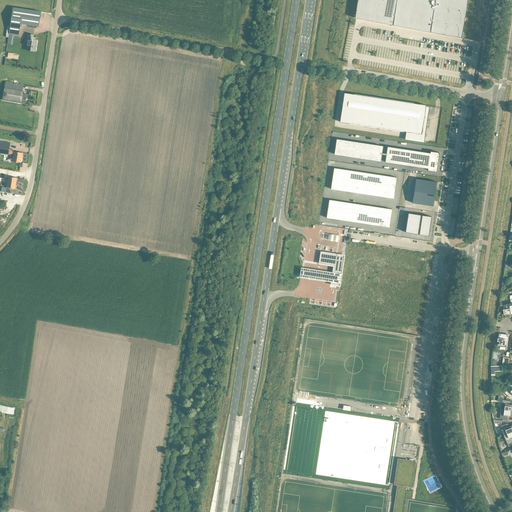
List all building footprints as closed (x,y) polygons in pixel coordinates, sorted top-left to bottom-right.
[(357,0),(356,8),(355,18),(365,20),(462,38),(467,0),(357,0)] [(9,34),(7,44),(12,44),(14,35),(19,35),(20,24),(39,26),(41,12),(13,7),(9,34)] [(26,50),(34,51),(35,44),(36,44),(37,40),(33,39),(33,35),(27,34),(26,42),(28,42),(26,50)] [(2,100),(20,103),(22,93),(23,89),(22,89),(23,85),(6,82),(6,87),(4,87),(2,100)] [(344,93),(340,122),(406,132),(411,133),(414,134),(414,133),(421,134),(426,106),(426,105),(344,93)] [(3,153),(13,155),(14,151),(14,150),(9,149),(10,143),(5,142),(0,141),(0,153),(3,154),(3,153)] [(14,151),(13,155),(12,161),(16,162),(21,162),(22,153),(14,151)] [(8,178),(6,187),(10,188),(15,189),(17,178),(8,176),(8,178)] [(416,179),(412,203),(433,206),(437,182),(416,179)] [(408,213),(405,232),(429,236),(431,216),(408,213)] [(337,242),(338,235),(322,233),(321,239),(328,240),(337,242)] [(319,260),(319,263),(335,265),(332,285),(334,285),(339,286),(344,255),(339,254),(321,252),(319,260)] [(332,280),(334,270),(332,270),(324,268),(315,267),(307,266),(302,265),(300,275),(305,276),(314,277),(322,279),(331,280),(332,280)] [(499,341),(498,346),(507,347),(508,342),(507,342),(507,339),(508,339),(509,335),(500,334),(499,338),(498,338),(498,341),(499,341)] [(503,400),(501,409),(511,410),(511,404),(510,404),(510,401),(503,400)] [(0,412),(14,415),(16,408),(0,405),(0,412)] [(511,410),(501,409),(500,419),(507,420),(508,416),(511,416),(511,410)] [(507,434),(511,432),(511,425),(509,427),(508,423),(501,426),(504,435),(507,434)] [(402,511),(406,489),(406,486),(410,487),(414,463),(414,461),(413,463),(409,462),(409,461),(403,460),(403,461),(399,461),(397,476),(396,476),(394,484),(397,485),(392,511),(402,511)]
